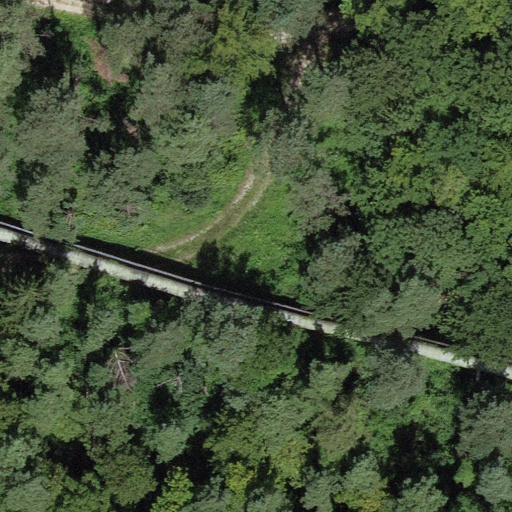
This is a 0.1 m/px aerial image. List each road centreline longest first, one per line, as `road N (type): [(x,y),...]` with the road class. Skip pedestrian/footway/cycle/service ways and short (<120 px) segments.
road 1 (track): [(302,33),(308,97),(258,203),(171,261),(0,264)]
road 2 (track): [(13,0),(302,33),(383,0)]
